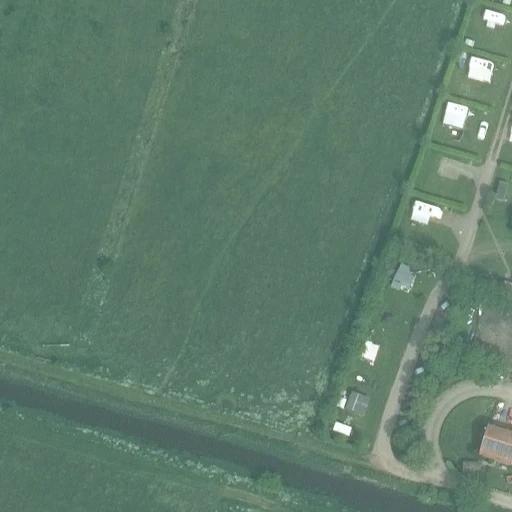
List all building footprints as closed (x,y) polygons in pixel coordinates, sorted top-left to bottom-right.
[(480,20),(477,31),(499,36),(502,26),(480,20)] [(467,67),(461,87),(481,92),(487,72),(467,67)] [(455,127),(452,150),(474,152),(476,129),(455,127)] [(442,170),(439,183),(467,189),(470,177),(442,170)] [(502,296),(511,299),(511,286),(506,285),(502,296)] [(511,433),(488,426),(479,458),(511,467),(511,433)]
